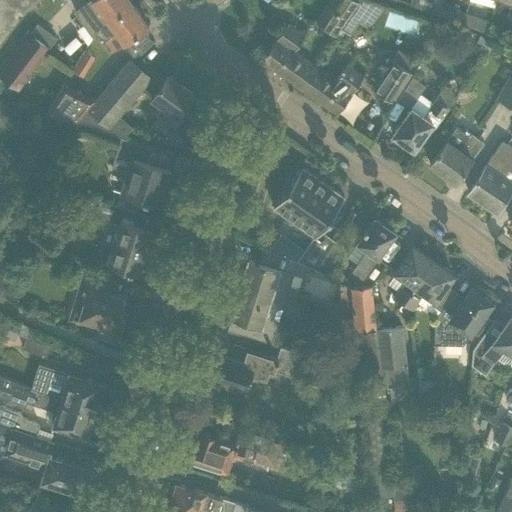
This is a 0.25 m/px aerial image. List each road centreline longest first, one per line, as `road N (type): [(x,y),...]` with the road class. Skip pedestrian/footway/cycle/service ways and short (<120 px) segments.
road 1 (residential): [(115,511),(246,83)]
road 2 (residential): [(511,269),(246,83)]
